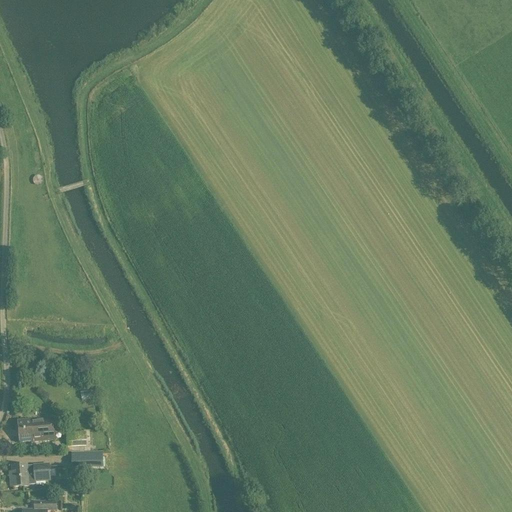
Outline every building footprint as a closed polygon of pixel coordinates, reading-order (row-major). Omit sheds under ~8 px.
[(81,401),(94,399),(93,392),(80,394),(81,401)] [(20,444),(55,441),(53,419),(18,422),(20,444)] [(86,433),(66,433),(67,447),(86,447),(86,433)] [(84,453),(72,453),(72,467),(84,467),(102,467),(103,453),(84,453)] [(11,488),(29,487),(29,486),(36,485),(36,483),(51,482),(49,464),(33,466),(27,467),(27,465),(12,467),(13,477),(10,477),(11,488)] [(22,511),(46,511),(47,511),(57,511),(57,502),(34,502),(34,511),(22,511)]
